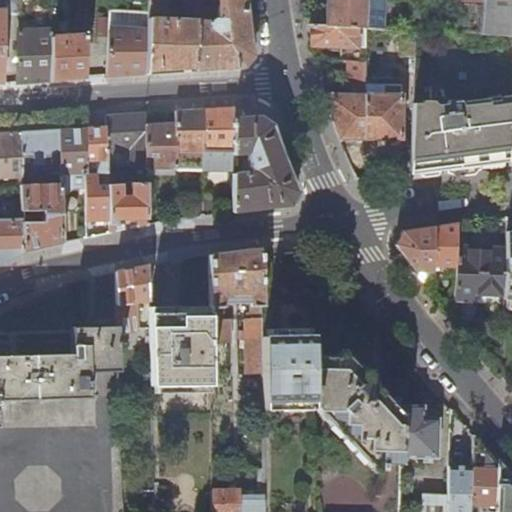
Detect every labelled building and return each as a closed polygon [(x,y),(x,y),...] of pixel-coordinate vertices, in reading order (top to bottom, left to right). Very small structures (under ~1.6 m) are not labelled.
[(6,0),(6,7),(6,13),(21,13),(21,0),(6,0)] [(165,0),(175,0),(186,0),(185,21),(162,20),(148,19),(146,75),(197,72),(243,68),(252,57),(247,22),(244,0),(148,0),(148,13),(162,14),(165,14),(165,0)] [(325,0),(325,26),(338,27),(365,28),(366,9),(366,0),(325,0)] [(366,0),(366,9),(365,28),(366,28),(377,29),(384,29),(385,0),(366,0)] [(511,0),(484,0),(484,3),(482,34),(511,36),(511,0)] [(109,11),(105,78),(128,77),(146,75),(148,19),(148,13),(109,11)] [(338,27),(325,26),(308,25),(311,38),(313,45),(341,47),(341,60),(345,60),(366,61),(366,28),(365,28),(338,27)] [(36,83),(51,81),(51,38),(52,30),(18,31),(16,84),(36,83)] [(69,80),(84,79),(86,36),(51,38),(51,81),(69,80)] [(365,94),(366,61),(345,60),(344,94),(365,94)] [(333,115),(340,139),(360,139),(365,139),(365,94),(344,94),(326,93),(333,115)] [(401,140),(401,139),(401,109),(401,94),(365,94),(365,139),(401,140)] [(436,171),(510,161),(511,138),(511,127),(511,121),(511,98),(461,104),(457,100),(448,101),(446,105),(439,105),(413,107),(412,139),(410,174),(436,171)] [(232,152),(232,119),(232,109),(219,110),(204,110),(203,152),(232,152)] [(203,152),(204,110),(176,112),(176,123),(176,152),(203,152)] [(145,125),(145,114),(127,115),(105,117),(105,127),(106,151),(145,148),(145,125)] [(258,117),(232,119),(232,152),(232,155),(244,153),(247,155),(247,157),(247,160),(248,163),(249,165),(246,169),(248,171),(232,175),(232,213),(289,206),(296,192),(285,162),(270,125),(258,117)] [(175,170),(176,152),(176,123),(161,124),(145,125),(145,148),(145,154),(145,170),(175,170)] [(106,151),(105,127),(95,128),(85,128),(86,162),(100,161),(97,168),(86,168),(86,173),(86,175),(107,175),(107,173),(106,151)] [(86,162),(85,128),(75,129),(59,130),(60,173),(60,185),(72,185),(72,174),(85,173),(86,173),(86,168),(86,162)] [(60,173),(59,130),(43,131),(19,133),(19,170),(42,169),(47,174),(60,173)] [(19,170),(19,133),(3,134),(0,133),(0,178),(14,178),(14,181),(12,181),(13,194),(20,194),(20,186),(19,170)] [(203,172),(203,152),(176,152),(175,170),(175,172),(203,172)] [(203,152),(203,172),(232,172),(232,155),(232,152),(203,152)] [(130,185),(145,184),(145,170),(145,154),(129,154),(129,172),(107,173),(107,175),(108,185),(121,185),(130,185)] [(86,222),(108,222),(108,185),(107,175),(86,175),(86,173),(85,173),(86,222)] [(138,228),(146,226),(145,184),(130,185),(130,196),(121,196),(121,185),(108,185),(108,222),(108,226),(115,225),(115,220),(137,219),(138,228)] [(60,213),(60,185),(20,186),(20,194),(20,211),(42,211),(42,221),(20,222),(21,252),(54,245),(61,244),(60,213)] [(211,202),(202,202),(202,212),(212,212),(211,202)] [(511,219),(506,220),(505,248),(503,297),(502,311),(511,311),(511,219)] [(0,263),(6,260),(21,252),(20,222),(20,220),(0,220),(0,263)] [(455,224),(432,227),(431,268),(454,268),(455,247),(455,224)] [(431,268),(432,227),(401,231),(394,245),(413,272),(431,272),(431,268)] [(455,247),(454,268),(454,301),(472,302),(472,296),(503,297),(505,248),(455,247)] [(261,338),(260,250),(238,253),(208,256),(209,315),(209,343),(229,343),(229,320),(221,319),(220,305),(249,304),(249,319),(244,319),(245,343),(245,374),(261,374),(261,354),(261,338)] [(137,303),(148,302),(146,266),(132,269),(114,273),(116,326),(116,333),(138,330),(137,303)] [(431,284),(431,272),(413,272),(417,276),(424,285),(431,284)] [(453,320),(454,301),(438,302),(453,320)] [(209,343),(209,315),(180,316),(148,316),(150,388),(210,387),(209,343)] [(116,333),(116,326),(68,327),(68,354),(0,355),(0,402),(85,401),(85,397),(91,397),(91,388),(86,388),(86,372),(118,372),(116,333)] [(312,355),(312,337),(298,337),(261,338),(261,354),(261,374),(262,401),(312,401),(312,370),(312,355)] [(348,357),(312,355),(312,370),(312,401),(313,410),(317,413),(328,413),(328,425),(341,426),(341,438),(354,438),(354,451),(366,452),(366,464),(377,464),(378,470),(382,470),(382,464),(401,464),(401,458),(401,432),(402,405),(402,397),(373,397),(373,383),(360,383),(360,370),(348,369),(348,357)] [(423,406),(402,405),(401,432),(401,458),(438,459),(438,419),(423,418),(423,406)] [(489,456),(472,436),(471,468),(470,506),(469,506),(468,511),(493,511),(496,464),(489,456)] [(211,511),(263,511),(263,460),(253,460),(253,478),(257,478),(258,490),(240,491),(240,490),(211,490),(211,511)] [(511,511),(511,482),(496,464),(493,511),(511,511)] [(471,468),(448,467),(447,496),(446,505),(469,506),(470,506),(471,468)] [(445,511),(446,505),(447,496),(423,495),(422,511),(445,511)]
